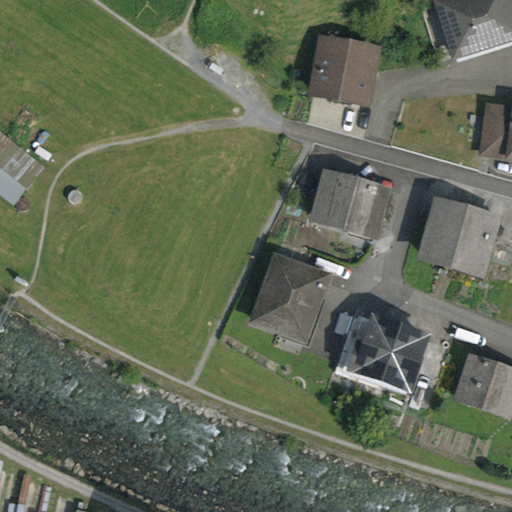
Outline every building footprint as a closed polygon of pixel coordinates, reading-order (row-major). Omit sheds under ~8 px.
[(511,0),(457,0),(441,4),(455,64),(511,50),(511,0)] [(383,54),(320,43),(310,104),(372,115),(383,54)] [(511,113),(487,110),(482,150),(511,154),(511,113)] [(0,141),(0,206),(13,216),(44,174),(0,141)] [(382,191),(328,175),(316,216),(369,233),(382,191)] [(494,219),(438,202),(423,253),(479,270),(494,219)] [(324,277),(276,260),(255,320),(303,337),(324,277)] [(422,341),(377,325),(359,376),(404,392),(422,341)] [(511,393),(511,374),(472,361),(459,401),(505,416),(511,393)]
